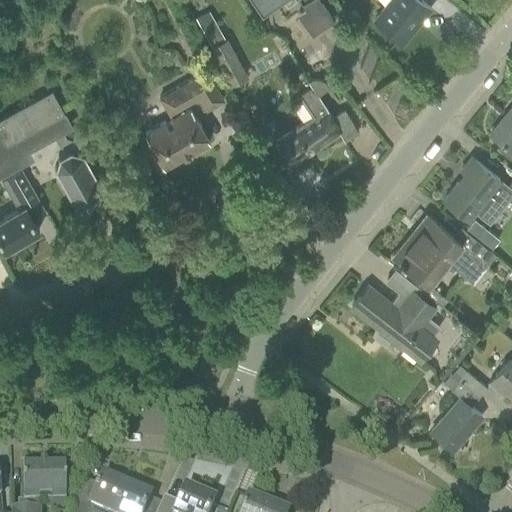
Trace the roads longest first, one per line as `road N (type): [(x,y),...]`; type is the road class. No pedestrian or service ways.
road 1 (residential): [(302,288),(511,29)]
road 2 (residential): [(0,313),(130,251),(228,246),(302,288)]
road 3 (tertiary): [(225,435),(101,418),(0,422)]
road 4 (residential): [(225,435),(261,338),(302,288)]
road 5 (tertiary): [(356,473),(225,435)]
